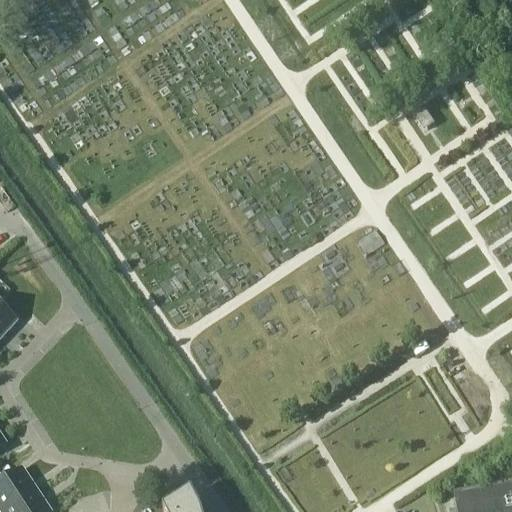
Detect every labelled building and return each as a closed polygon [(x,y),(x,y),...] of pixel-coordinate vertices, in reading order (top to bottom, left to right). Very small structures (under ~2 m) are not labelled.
[(0,341),(16,324),(0,308),(0,341)] [(0,511),(8,511),(37,494),(21,471),(0,484),(0,511)] [(511,511),(511,484),(454,496),(457,511),(511,511)] [(48,511),(37,494),(8,511),(48,511)] [(198,511),(190,495),(163,511),(198,511)]
